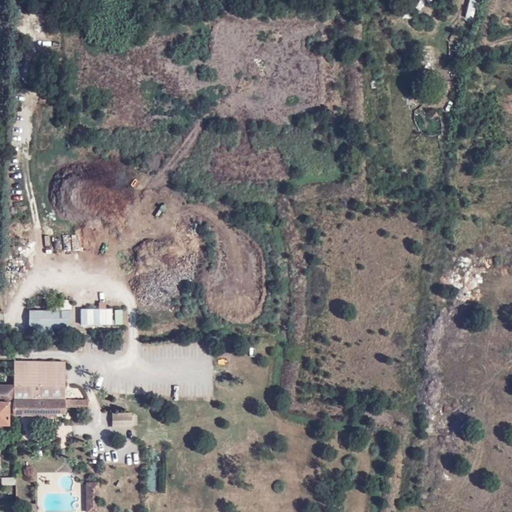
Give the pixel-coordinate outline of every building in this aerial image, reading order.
[(468,0),(466,19),(475,20),(477,0),(468,0)] [(64,310),(71,309),(70,300),(63,301),(64,310)] [(71,311),(31,310),(30,329),(71,329),(71,311)] [(113,310),(82,310),(82,325),(113,325),(113,310)] [(123,310),(114,310),(114,326),(123,325),(123,310)] [(66,363),(16,363),(16,417),(66,417),(66,411),(89,411),(89,400),(66,400),(66,363)] [(13,387),(0,386),(0,429),(12,430),(13,387)] [(138,413),(113,414),(113,429),(138,428),(138,413)] [(101,511),(99,481),(86,482),(87,511),(101,511)]
